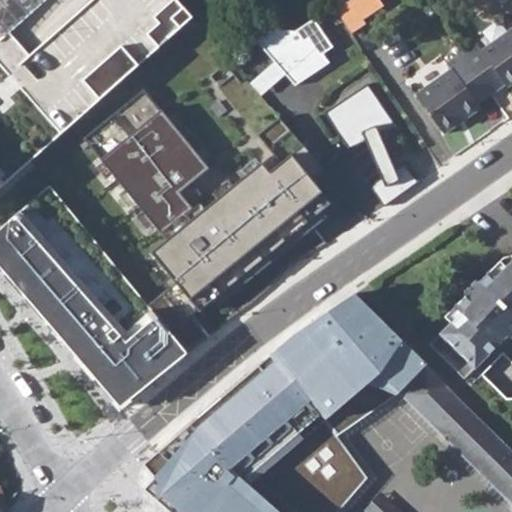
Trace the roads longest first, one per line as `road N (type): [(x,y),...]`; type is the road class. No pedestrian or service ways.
road 1 (tertiary): [(64,496),(256,333),(467,183)]
road 2 (residential): [(64,496),(0,388)]
